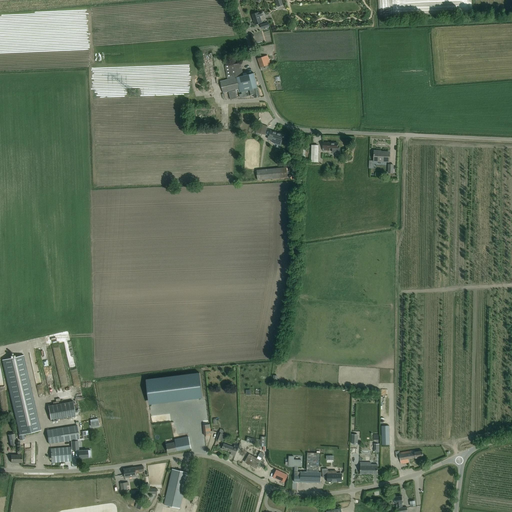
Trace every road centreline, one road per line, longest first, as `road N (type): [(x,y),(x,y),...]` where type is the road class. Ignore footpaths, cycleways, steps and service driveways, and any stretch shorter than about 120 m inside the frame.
road 1 (unclassified): [(0,470),(89,469),(194,454),(281,491),(319,494),(401,479),(463,454)]
road 2 (unclassified): [(511,139),(291,128),(273,112),(234,0)]
